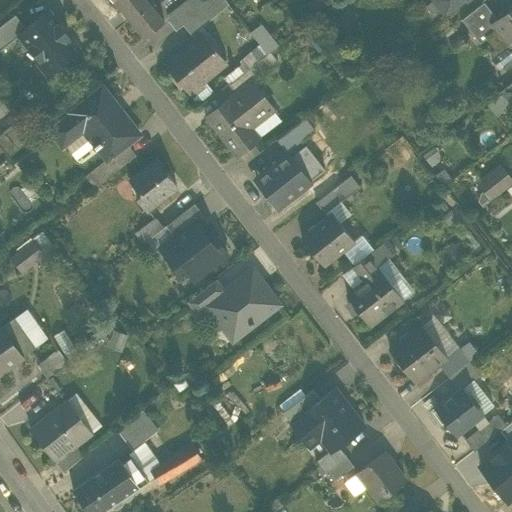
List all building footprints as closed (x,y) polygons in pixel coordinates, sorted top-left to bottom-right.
[(162,20),(145,0),(114,0),(144,36),(162,20)] [(434,0),(445,13),(462,0),(434,0)] [(168,16),(167,22),(184,8),(192,17),(196,14),(186,1),(182,5),(168,16)] [(462,20),(479,43),(497,29),(492,22),(496,19),(484,2),(462,20)] [(497,29),(506,41),(511,48),(511,6),(496,19),(492,22),(497,29)] [(175,31),(181,26),(192,17),(184,8),(167,22),(175,31)] [(196,14),(192,17),(181,26),(192,38),(213,20),(203,8),(196,14)] [(45,57),(54,69),(75,53),(66,41),(69,38),(58,23),(56,25),(47,13),(26,29),(20,34),(21,35),(29,46),(28,47),(39,62),(45,57)] [(0,26),(0,50),(21,35),(20,34),(26,29),(15,15),(0,26)] [(260,43),(268,53),(280,44),(261,21),(250,31),(260,43)] [(165,65),(186,90),(198,80),(200,83),(204,80),(226,62),(203,34),(194,41),(195,42),(186,50),(185,49),(165,65)] [(505,69),(511,63),(511,48),(506,41),(492,52),(495,56),(491,58),(499,68),(502,65),(505,69)] [(223,77),(228,84),(254,64),(268,53),(260,43),(238,60),(241,63),(223,77)] [(45,57),(39,62),(49,74),(54,69),(45,57)] [(228,84),(237,94),(253,82),(255,84),(264,76),(254,64),(228,84)] [(192,96),(195,100),(202,99),(213,91),(204,80),(200,83),(198,80),(186,90),(191,96),(192,96)] [(511,81),(499,91),(509,103),(511,100),(511,81)] [(210,116),(239,154),(242,151),(258,139),(249,128),(274,109),(255,84),(253,82),(237,94),(210,116)] [(111,157),(113,159),(128,147),(139,138),(113,106),(115,104),(103,89),(74,113),(76,115),(54,133),(65,146),(84,131),(96,145),(92,149),(94,152),(101,146),(111,157)] [(494,115),(509,103),(499,91),(485,103),(494,115)] [(141,136),(115,104),(113,106),(139,138),(141,136)] [(249,128),(258,139),(283,120),(274,109),(249,128)] [(0,137),(0,143),(11,156),(37,135),(23,118),(0,137)] [(274,141),(284,154),(307,135),(298,123),(274,141)] [(239,154),(246,163),(265,148),(258,139),(242,151),(239,154)] [(325,170),(306,145),(290,157),(309,182),(325,170)] [(85,177),(94,188),(135,156),(128,147),(113,159),(111,157),(85,177)] [(265,192),(277,208),(309,182),(290,157),(288,154),(260,176),(270,188),(265,192)] [(136,197),(146,211),(174,189),(165,177),(167,175),(156,160),(129,180),(140,194),(136,197)] [(490,200),(511,183),(511,178),(500,163),(476,182),(490,200)] [(321,197),(337,185),(325,170),(309,182),(321,197)] [(363,191),(350,175),(337,185),(321,197),(315,202),(328,218),(335,212),(344,205),(363,191)] [(260,176),(255,179),(265,192),(270,188),(260,176)] [(166,226),(174,237),(194,221),(199,228),(208,221),(194,203),(166,226)] [(335,212),(342,221),(351,214),(344,205),(335,212)] [(303,237),(324,264),(343,249),(345,247),(343,245),(353,236),(342,221),(335,212),(328,218),(303,237)] [(136,233),(143,243),(164,227),(157,217),(136,233)] [(180,263),(193,280),(227,254),(214,237),(210,241),(199,228),(194,221),(174,237),(160,248),(175,267),(180,263)] [(343,249),(355,264),(369,254),(374,250),(360,232),(353,236),(343,245),(345,247),(343,249)] [(387,240),(374,250),(369,254),(379,265),(388,258),(396,252),(387,240)] [(10,259),(21,272),(44,255),(33,241),(10,259)] [(438,256),(449,270),(468,255),(458,241),(438,256)] [(355,264),(367,279),(381,268),(379,265),(369,254),(355,264)] [(414,292),(388,258),(379,265),(381,268),(405,299),(414,292)] [(342,274),(354,289),(367,279),(355,264),(342,274)] [(222,318),(236,337),(279,304),(253,268),(224,290),(206,305),(206,306),(218,321),(222,318)] [(348,294),(370,321),(384,310),(387,313),(405,299),(381,268),(367,279),(354,289),(348,294)] [(188,301),(197,312),(206,306),(206,305),(224,290),(216,279),(188,301)] [(0,328),(0,372),(35,347),(14,318),(0,328)] [(222,318),(218,321),(233,340),(236,337),(222,318)] [(389,349),(413,381),(436,363),(446,355),(444,353),(421,323),(389,349)] [(458,347),(469,361),(480,353),(469,339),(458,347)] [(436,363),(448,378),(469,361),(458,347),(456,344),(444,353),(446,355),(436,363)] [(38,369),(46,378),(67,362),(59,352),(38,369)] [(479,373),(469,361),(448,378),(457,390),(463,385),(479,373)] [(435,407),(456,434),(484,412),(463,385),(457,390),(435,407)] [(330,450),(331,451),(338,446),(364,425),(342,398),(338,401),(331,393),(336,389),(335,387),(320,399),(290,422),(304,440),(315,432),(330,450)] [(283,412),(290,422),(320,399),(313,389),(283,412)] [(342,398),(336,389),(331,393),(338,401),(342,398)] [(32,426),(57,459),(75,445),(92,432),(66,399),(32,426)] [(121,427),(139,452),(165,432),(146,407),(121,427)] [(467,438),(476,449),(500,431),(503,428),(495,417),(467,438)] [(500,431),(509,444),(511,441),(511,420),(503,428),(500,431)] [(480,466),(507,501),(511,497),(511,441),(509,444),(480,466)] [(57,459),(66,470),(84,456),(75,445),(57,459)] [(325,472),(328,470),(346,456),(338,446),(331,451),(330,450),(316,461),(325,472)] [(153,470),(160,482),(192,462),(185,449),(153,470)] [(366,490),(376,503),(403,482),(393,469),(394,468),(382,451),(358,470),(371,486),(366,490)] [(131,456),(122,461),(137,485),(146,479),(131,456)] [(353,465),(346,456),(328,470),(335,479),(353,465)] [(102,511),(139,488),(137,485),(122,461),(120,458),(74,488),(89,511),(102,511)] [(353,473),(366,490),(371,486),(358,470),(353,473)]
